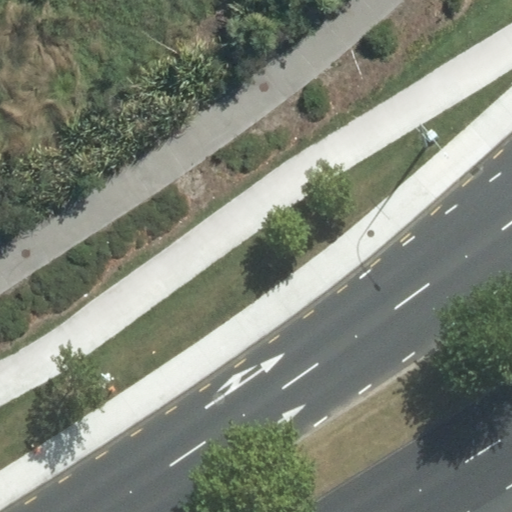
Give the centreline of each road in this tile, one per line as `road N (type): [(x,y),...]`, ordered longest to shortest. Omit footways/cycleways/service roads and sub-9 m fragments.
road 1 (primary): [(85,511),(511,216)]
road 2 (primary): [(511,433),(390,511)]
